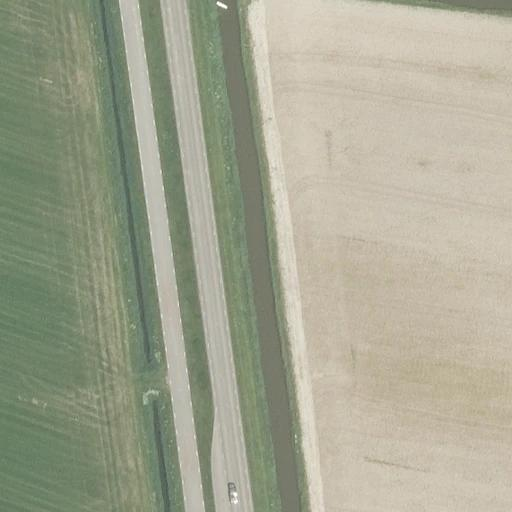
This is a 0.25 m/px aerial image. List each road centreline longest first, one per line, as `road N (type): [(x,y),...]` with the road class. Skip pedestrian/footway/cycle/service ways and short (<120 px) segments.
road 1 (unclassified): [(194,511),(126,0)]
road 2 (primary): [(238,511),(171,0)]
